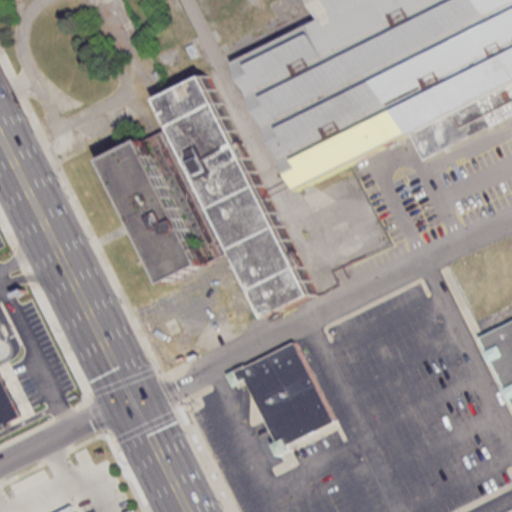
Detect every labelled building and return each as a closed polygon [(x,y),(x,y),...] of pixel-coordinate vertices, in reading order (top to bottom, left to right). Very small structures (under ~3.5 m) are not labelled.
[(297,196),(352,169),(411,140),(415,138),(511,89),(511,0),(311,0),(318,14),(229,58),(297,196)] [(271,321),(318,298),(207,75),(159,99),(174,128),(236,252),(271,321)] [(511,89),(511,118),(422,163),(411,140),(511,89)] [(174,128),(144,143),(206,267),(236,252),(174,128)] [(168,286),(206,267),(144,143),(107,161),(168,286)] [(511,324),(484,338),(511,395),(511,324)] [(285,461),(297,455),(293,449),(340,425),(300,345),(244,374),(243,372),(232,378),(238,391),(252,384),(283,446),(279,448),(285,461)] [(0,371),(21,414),(0,424),(0,371)]
